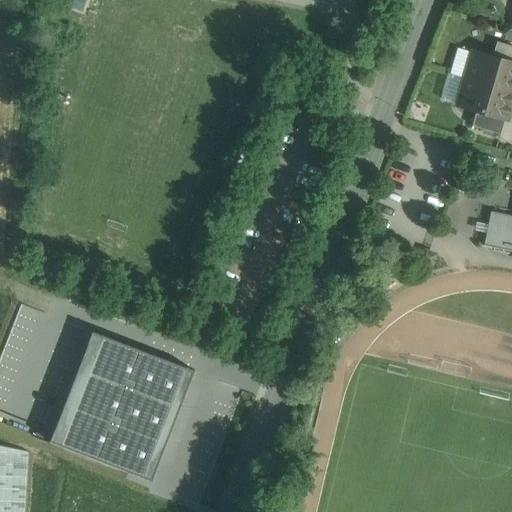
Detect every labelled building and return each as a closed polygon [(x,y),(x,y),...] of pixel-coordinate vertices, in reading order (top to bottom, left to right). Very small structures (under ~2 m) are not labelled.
[(511,45),(496,41),(492,57),(511,62),(511,45)] [(511,62),(492,57),(473,51),(465,78),(511,91),(511,62)] [(511,101),(511,91),(465,78),(457,105),(476,110),(505,119),(507,119),(511,101)] [(505,119),(476,110),(472,126),(500,134),(505,119)] [(470,179),(458,183),(462,198),(474,195),(470,179)] [(511,215),(490,211),(483,246),(511,251),(511,215)] [(424,249),(419,262),(433,267),(438,254),(429,251),(424,249)] [(377,288),(389,281),(381,269),(370,276),(377,288)] [(260,372),(190,345),(146,459),(215,486),(260,372)] [(25,511),(29,452),(0,444),(0,511),(25,511)]
